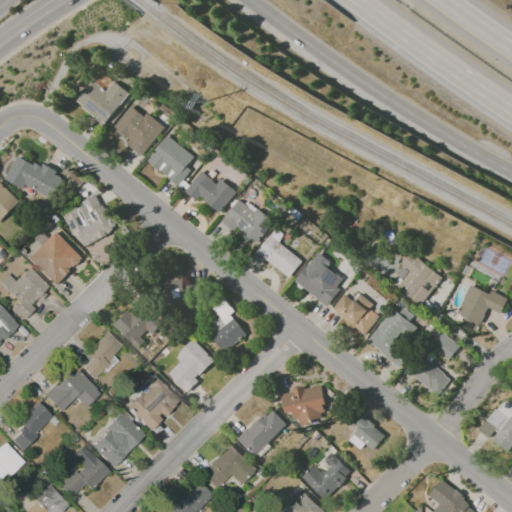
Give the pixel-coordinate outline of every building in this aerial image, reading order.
[(106,91),(93,81),(76,102),(104,124),(129,93),(113,81),(106,91)] [(141,156),(164,126),(146,112),(143,115),(130,105),(112,128),(132,143),(129,147),(141,156)] [(190,169),(186,166),(194,155),(166,135),(146,161),(179,185),(190,169)] [(53,199),(64,176),(17,154),(5,180),(23,188),(24,186),(53,199)] [(236,192),(221,178),(216,184),(201,170),(184,190),(196,200),(200,196),(218,213),(236,192)] [(0,221),(19,201),(0,182),(0,221)] [(116,231),(99,193),(81,201),(83,207),(64,216),(72,234),(77,231),(83,245),(116,231)] [(222,220),(241,235),(256,245),(273,221),(257,209),(254,212),(237,199),(222,220)] [(278,241),(283,235),(275,228),(256,251),(288,277),(302,261),(278,241)] [(29,258),(56,284),(82,257),(55,231),(29,258)] [(442,277),(408,249),(398,262),(409,271),(397,286),(419,305),(442,277)] [(326,306),(340,289),(337,286),(342,279),(327,267),(331,262),(317,251),(294,280),(326,306)] [(22,320),(33,309),(30,306),(48,287),(27,267),(14,281),(6,274),(0,280),(0,286),(17,302),(10,310),(22,320)] [(198,284),(183,285),(182,273),(163,275),(166,310),(200,306),(198,284)] [(456,315),(480,325),(488,307),(501,313),(507,297),(490,290),(489,293),(469,284),(456,315)] [(380,317),(369,308),(373,304),(359,293),(353,300),(344,293),(331,309),(364,336),(380,317)] [(210,335),(223,351),(246,334),(229,314),(233,311),(223,299),(212,308),(219,317),(210,324),(216,331),(210,335)] [(134,347),(149,332),(151,335),(163,324),(140,300),(113,325),(134,347)] [(416,326),(409,321),(412,317),(395,305),(367,342),(399,366),(411,350),(403,344),(416,326)] [(0,342),(17,325),(0,308),(0,342)] [(93,378),(123,345),(107,330),(86,354),(91,359),(82,368),(93,378)] [(431,347),(448,360),(460,346),(443,333),(431,347)] [(187,392),(198,380),(195,378),(213,359),(191,339),(175,356),(180,360),(168,373),(187,392)] [(438,395),(450,378),(424,358),(411,375),(438,395)] [(46,395),(59,409),(74,395),(85,405),(99,389),(75,365),(46,395)] [(180,399),(154,373),(144,383),(147,386),(126,407),(149,430),(161,418),(180,399)] [(281,392),(285,413),(295,411),(297,424),(326,418),(319,384),(281,392)] [(506,452),(511,444),(511,407),(502,400),(478,430),(489,439),(506,452)] [(51,417),(36,402),(15,423),(21,429),(10,440),(20,450),(51,417)] [(238,440),(254,456),(286,423),(269,407),(238,440)] [(90,446),(113,467),(143,434),(121,413),(90,446)] [(0,479),(20,459),(2,442),(0,444),(0,479)] [(200,474),(215,488),(228,474),(239,485),(255,469),(230,444),(200,474)] [(44,511),(91,511),(119,487),(82,446),(75,452),(89,467),(60,494),(48,481),(31,497),(44,511)] [(318,461),(301,476),(323,499),(352,473),(332,452),(320,463),(318,461)] [(194,511),(211,496),(197,481),(166,511),(167,511),(194,511)] [(429,496),(439,503),(432,511),(472,511),(476,508),(440,481),(429,496)] [(323,511),(305,492),(296,500),(287,490),(270,506),(274,511),(323,511)]
